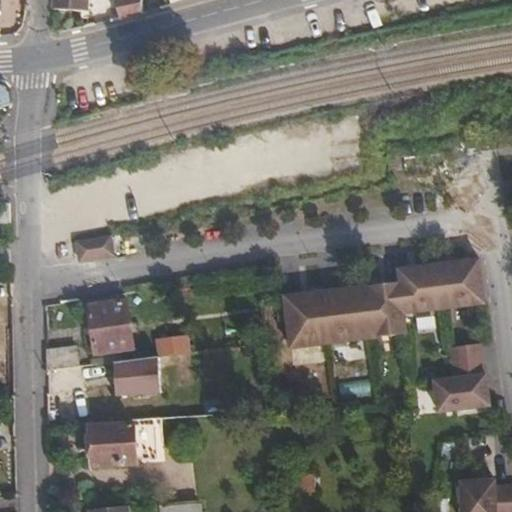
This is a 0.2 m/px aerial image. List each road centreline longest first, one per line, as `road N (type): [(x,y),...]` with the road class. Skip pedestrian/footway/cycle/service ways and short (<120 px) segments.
road 1 (unclassified): [(33,280),(511,218)]
road 2 (residential): [(37,54),(33,280)]
road 3 (secondary): [(256,0),(37,54)]
road 4 (residential): [(33,280),(38,497)]
